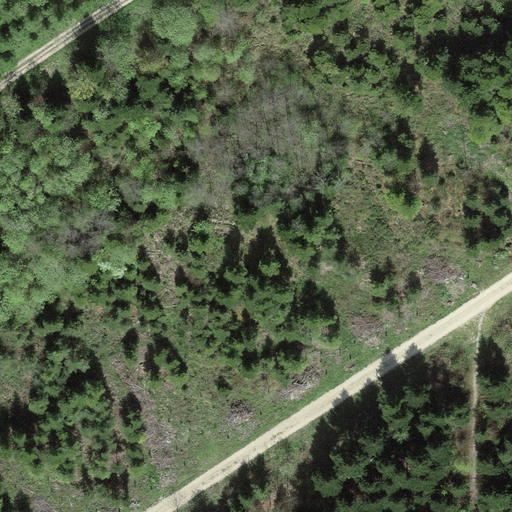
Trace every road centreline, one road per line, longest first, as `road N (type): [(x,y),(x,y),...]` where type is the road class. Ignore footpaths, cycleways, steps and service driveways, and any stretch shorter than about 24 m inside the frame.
road 1 (track): [(511,287),(164,511)]
road 2 (track): [(461,511),(473,312)]
road 3 (track): [(129,0),(0,90)]
